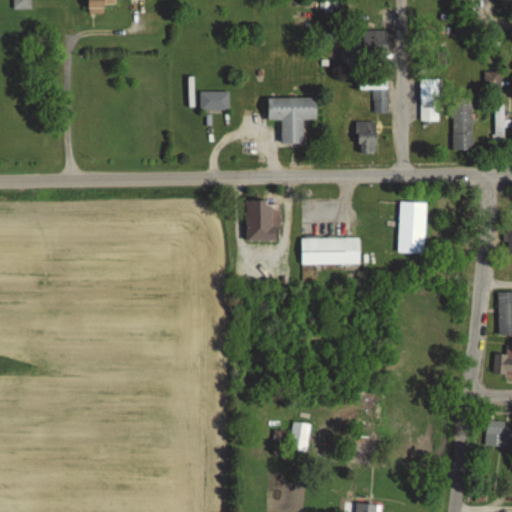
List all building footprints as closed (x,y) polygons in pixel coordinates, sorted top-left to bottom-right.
[(30,0),(13,0),(13,10),(31,10),(30,0)] [(114,0),(87,0),(88,14),(103,14),(103,5),(115,5),(114,0)] [(388,31),(363,31),(363,53),(388,53),(388,31)] [(500,72),(484,72),(484,89),(500,89),(500,72)] [(388,113),(388,77),(359,77),(359,89),(373,89),(373,113),(388,113)] [(421,121),(439,121),(439,80),(421,80),(421,121)] [(229,92),(199,92),(199,111),(229,111),(229,92)] [(453,97),(453,151),(473,151),(473,97),(453,97)] [(281,145),(303,145),(303,120),(316,120),(316,99),(267,99),(267,121),(281,121),(281,145)] [(504,105),(494,105),(494,141),(504,141),(504,105)] [(375,154),(375,121),(357,121),(357,154),(375,154)] [(276,241),(276,200),(245,201),(246,241),(276,241)] [(424,254),(425,202),(399,202),(398,253),(424,254)] [(358,238),(300,238),(300,265),(358,265),(358,238)] [(498,336),(511,335),(511,292),(498,293),(498,336)] [(500,376),(511,376),(511,351),(500,352),(500,376)] [(382,430),(382,390),(355,390),(355,430),(382,430)] [(511,421),(485,421),(485,447),(511,447),(511,421)] [(309,424),(292,422),(289,450),(306,452),(309,424)]
